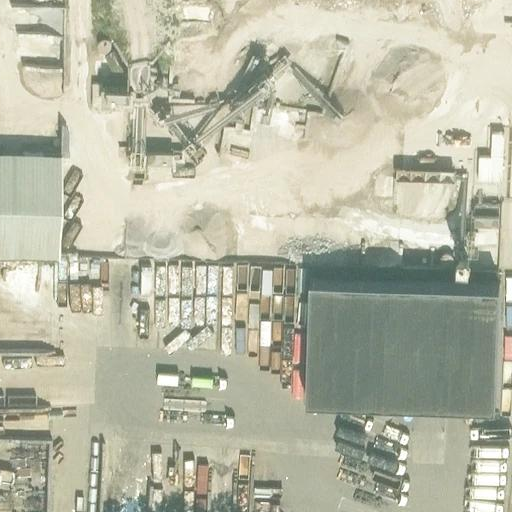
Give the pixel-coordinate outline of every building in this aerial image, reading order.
[(136,96),(136,78),(109,77),(109,96),(136,96)] [(176,105),(203,103),(201,81),(161,83),(162,94),(175,93),(176,105)] [(61,153),(0,151),(0,256),(58,258),(61,153)] [(490,174),(490,201),(510,202),(511,175),(490,174)] [(483,225),(507,226),(508,210),(484,210),(483,225)] [(74,281),(74,260),(63,260),(63,281),(74,281)] [(496,406),(500,284),(311,278),(307,399),(496,406)]
